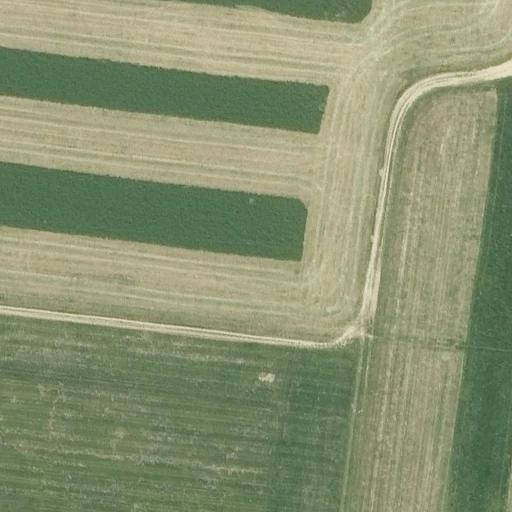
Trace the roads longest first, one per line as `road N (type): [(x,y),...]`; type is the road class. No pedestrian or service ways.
road 1 (track): [(0,309),(355,349),(393,115),(411,89),(431,80),(511,73)]
road 2 (track): [(341,511),(355,349)]
